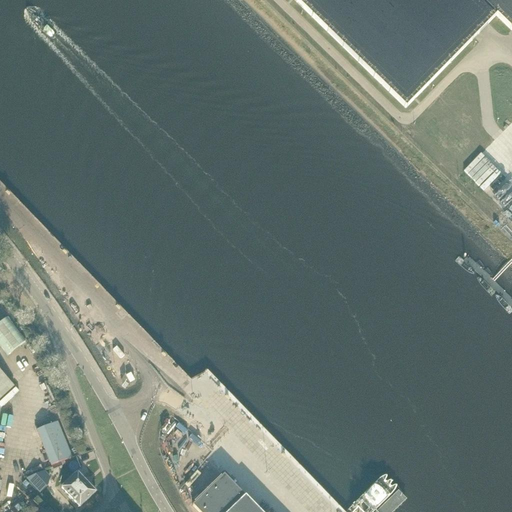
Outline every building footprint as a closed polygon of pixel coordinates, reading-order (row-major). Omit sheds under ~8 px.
[(511,0),(294,0),(406,109),(482,31),(496,16),(511,31),(511,30),(511,0)] [(7,318),(0,323),(0,345),(8,356),(25,342),(7,318)] [(0,399),(14,387),(9,381),(0,371),(0,399)] [(48,391),(59,384),(52,373),(41,380),(48,391)] [(131,374),(127,376),(130,383),(135,380),(131,374)] [(51,466),(72,458),(58,422),(37,430),(51,466)] [(80,507),(96,492),(78,473),(73,477),(62,488),(80,507)] [(198,511),(259,511),(224,475),(192,506),(198,511)] [(45,504),(37,496),(33,501),(41,509),(45,504)]
